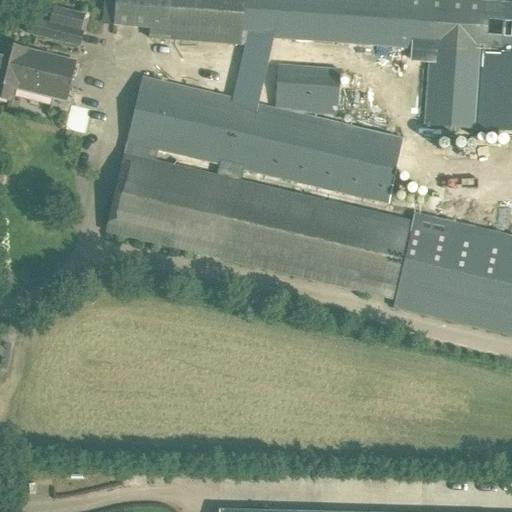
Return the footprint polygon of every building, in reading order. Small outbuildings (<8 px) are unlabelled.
[(433,0),(116,0),(114,27),(150,29),(149,39),(240,45),(240,36),(430,50),(433,0)] [(424,126),(475,129),(485,2),(450,0),(433,0),(430,50),(424,126)] [(485,2),(475,129),(511,132),(511,3),(485,2)] [(80,31),(84,15),(54,8),(50,24),(31,19),(27,34),(78,47),(82,32),(80,31)] [(65,101),(75,62),(1,44),(0,47),(0,98),(9,101),(9,98),(13,99),(15,89),(65,101)] [(339,71),(279,66),(275,110),(295,114),(296,113),(336,116),(339,71)] [(158,151),(219,165),(243,170),(388,204),(404,139),(295,114),(275,110),(143,78),(127,143),(129,144),(158,151)] [(158,151),(129,144),(126,156),(124,156),(106,233),(396,302),(415,221),(241,180),(243,170),(219,165),(216,176),(156,161),(158,151)] [(511,335),(511,237),(416,215),(415,221),(396,302),(394,308),(511,335)]
